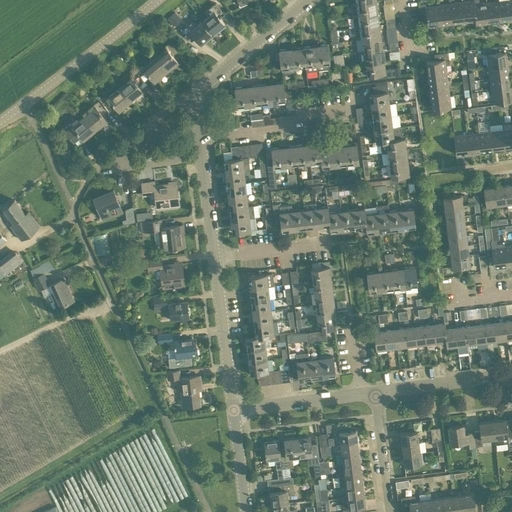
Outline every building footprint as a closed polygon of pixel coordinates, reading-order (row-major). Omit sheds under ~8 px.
[(378,12),(376,0),(358,3),(352,3),(353,15),(378,12)] [(473,0),(471,0),(462,1),(464,20),(476,19),(474,4),(473,0)] [(511,16),(509,0),(502,0),(498,1),(500,20),(511,18),(511,16)] [(462,1),(450,3),(452,22),(464,20),(462,1)] [(498,1),(486,2),(489,21),(500,20),(498,1)] [(205,20),(203,22),(211,31),(213,30),(214,32),(224,23),(219,17),(224,13),(215,2),(204,11),(207,15),(203,19),(205,20)] [(489,21),(486,2),(474,4),(476,19),(476,23),(489,21)] [(450,3),(438,4),(440,24),(452,22),(450,3)] [(438,4),(426,6),(428,25),(440,24),(438,4)] [(355,27),(379,24),(378,12),(353,15),(355,27)] [(175,13),(167,19),(173,25),(180,19),(175,13)] [(210,33),(211,31),(203,22),(202,23),(200,21),(196,25),(193,20),(182,29),(191,41),(196,37),(201,42),(211,34),(210,33)] [(381,36),(379,24),(355,27),(356,39),(362,38),(381,36)] [(362,38),(364,50),(382,48),(381,36),(362,38)] [(166,48),(155,57),(167,71),(178,62),(173,57),(180,52),(171,41),(164,46),(166,48)] [(327,44),(315,45),(318,70),(330,68),(327,44)] [(315,45),(303,47),(305,65),(306,71),(318,70),(315,45)] [(487,66),(507,64),(505,52),(496,53),(495,46),(482,48),(483,54),(486,54),(487,66)] [(293,67),(294,67),(305,65),(303,47),(291,48),(293,67)] [(294,72),(294,67),(293,67),(291,48),(279,50),(282,73),(294,72)] [(365,62),(384,60),(382,48),(364,50),(365,62)] [(426,61),(427,74),(446,71),(446,64),(450,64),(448,52),(434,54),(435,60),(426,61)] [(167,71),(155,57),(143,67),(142,65),(136,70),(145,80),(150,76),(154,81),(167,71)] [(385,69),(384,60),(365,62),(367,74),(376,73),(376,78),(400,75),(399,67),(385,69)] [(507,64),(487,66),(489,78),(508,76),(507,64)] [(145,80),(136,70),(129,76),(130,78),(120,86),(131,100),(142,91),(138,86),(145,80)] [(331,71),(331,78),(344,77),(343,70),(331,71)] [(446,71),(427,74),(429,86),(448,83),(451,83),(451,79),(447,79),(446,71)] [(508,76),(489,78),(490,90),(510,88),(508,76)] [(283,81),(270,82),(273,101),(285,100),(286,107),(292,106),(290,90),(284,90),(283,81)] [(270,82),(258,84),(261,103),(273,101),(270,82)] [(429,86),(430,97),(449,95),(448,83),(429,86)] [(258,84),(247,85),(249,104),(261,103),(258,84)] [(368,103),(366,103),(367,106),(389,103),(388,91),(387,84),(375,86),(376,92),(369,93),(370,100),(368,100),(368,103)] [(237,106),(249,104),(247,85),(234,87),(235,96),(229,97),(231,110),(237,109),(237,106)] [(131,100),(120,86),(108,96),(106,94),(100,99),(109,110),(115,105),(119,110),(131,100)] [(492,102),(511,100),(510,88),(490,90),(492,102)] [(432,110),(451,107),(449,95),(430,97),(432,110)] [(109,110),(100,99),(93,105),(95,107),(84,115),(96,129),(107,120),(102,115),(109,110)] [(367,106),(367,108),(369,108),(369,111),(371,111),(372,117),(391,115),(389,103),(367,106)] [(96,129),(84,115),(71,126),(69,125),(64,129),(77,145),(96,129)] [(372,117),(374,129),(392,127),(391,115),(372,117)] [(374,129),(375,141),(380,141),(386,140),(394,139),(394,138),(402,137),(401,126),(393,127),(392,127),(374,129)] [(511,127),(502,129),(505,148),(511,147),(511,127)] [(502,129),(490,131),(493,150),(505,148),(502,129)] [(481,151),(493,150),(490,131),(478,132),(481,151)] [(478,132),(466,134),(469,153),(481,151),(478,132)] [(466,134),(454,135),(457,154),(469,153),(466,134)] [(386,140),(380,141),(382,152),(388,152),(406,149),(405,137),(402,137),(394,138),(394,139),(386,140)] [(307,143),(310,162),(321,160),(322,160),(320,147),(320,141),(307,143)] [(296,145),(298,163),(298,166),(307,165),(307,162),(310,162),(307,143),(296,145)] [(344,144),(346,163),(358,162),(356,143),(344,144)] [(332,146),(334,165),(346,163),(344,144),(332,146)] [(284,146),(286,165),(298,163),(296,145),(284,146)] [(272,156),(266,157),(270,188),(277,187),(274,166),(286,165),(284,146),(271,148),(272,156)] [(320,147),(322,160),(321,160),(322,166),(334,165),(332,146),(320,147)] [(406,149),(388,152),(389,164),(408,161),(406,149)] [(69,150),(62,152),(66,166),(74,164),(69,150)] [(223,160),(225,172),(244,170),(250,169),(248,157),(244,157),(238,158),(232,159),(223,160)] [(389,164),(391,176),(410,173),(408,161),(389,164)] [(225,172),(226,184),(245,182),(244,170),(225,172)] [(156,193),(157,207),(179,204),(176,183),(155,185),(155,181),(142,183),(144,195),(156,193)] [(226,184),(228,196),(246,194),(245,182),(226,184)] [(504,185),(494,186),(496,204),(506,203),(504,185)] [(494,186),(484,187),(486,205),(496,204),(494,186)] [(94,198),(103,220),(122,212),(113,190),(94,198)] [(228,196),(229,208),(248,205),(246,194),(228,196)] [(444,208),(462,205),(461,195),(443,197),(444,208)] [(10,225),(21,240),(39,226),(28,211),(25,214),(14,200),(2,209),(13,223),(10,225)] [(303,203),(304,208),(306,227),(318,225),(316,207),(315,202),(303,203)] [(279,203),(272,204),(274,222),(280,221),(282,230),(294,228),(292,210),(292,204),(279,206),(279,203)] [(376,206),(377,212),(379,231),(391,229),(389,211),(389,210),(388,204),(376,206)] [(229,208),(230,220),(249,217),(253,217),(252,205),(248,205),(229,208)] [(316,207),(318,225),(330,224),(328,211),(329,211),(328,205),(316,207)] [(444,208),(446,218),(463,215),(462,205),(444,208)] [(126,219),(122,220),(123,224),(134,221),(132,206),(125,209),(126,219)] [(364,207),(352,209),(354,227),(361,227),(361,233),(367,232),(366,226),(365,213),(364,207)] [(292,210),(294,228),(306,227),(304,208),(292,210)] [(413,208),(401,209),(403,228),(415,226),(413,208)] [(352,209),(340,210),(343,229),(354,227),(352,209)] [(389,211),(391,229),(403,228),(401,209),(389,210),(389,211)] [(330,224),(330,230),(343,229),(340,210),(329,211),(328,211),(330,224)] [(137,220),(145,219),(144,212),(136,213),(137,220)] [(366,226),(367,232),(379,231),(377,212),(365,213),(366,226)] [(446,218),(447,227),(465,225),(463,215),(446,218)] [(250,230),(249,217),(230,220),(232,232),(250,230)] [(162,227),(161,219),(142,222),(143,232),(159,229),(162,249),(184,246),(182,230),(181,231),(181,224),(162,227)] [(447,227),(448,237),(466,235),(465,225),(447,227)] [(484,228),(487,248),(491,248),(490,240),(492,239),(491,227),(484,228)] [(106,231),(93,233),(97,254),(110,251),(106,231)] [(448,237),(449,247),(467,245),(466,235),(448,237)] [(491,248),(494,266),(506,265),(504,246),(503,243),(496,244),(496,239),(492,239),(490,240),(491,248)] [(449,247),(451,257),(469,255),(467,245),(449,247)] [(16,252),(10,257),(17,266),(22,262),(16,252)] [(470,265),(469,255),(451,257),(452,267),(470,265)] [(487,267),(485,255),(478,256),(480,268),(487,267)] [(161,257),(147,259),(149,270),(153,269),(160,268),(163,287),(183,284),(182,276),(184,276),(182,262),(162,265),(161,257)] [(49,285),(40,265),(30,270),(39,290),(49,285)] [(307,275),(307,281),(331,278),(329,266),(310,268),(311,275),(307,275)] [(415,266),(403,267),(405,286),(417,285),(415,266)] [(403,267),(391,269),(393,288),(405,286),(403,267)] [(379,270),(381,289),(393,288),(391,269),(379,270)] [(379,270),(367,272),(369,291),(374,290),(375,295),(382,294),(381,289),(379,270)] [(283,284),(289,283),(287,271),(281,272),(283,284)] [(247,276),(249,288),(268,286),(273,285),(271,273),(266,274),(266,273),(247,276)] [(61,305),(61,306),(74,300),(64,278),(50,284),(54,293),(51,294),(57,307),(61,305)] [(313,286),(314,292),(332,290),(331,278),(307,281),(308,286),(313,286)] [(268,286),(249,288),(250,300),(269,298),(268,286)] [(314,292),(315,304),(334,302),(332,290),(314,292)] [(170,319),(186,317),(188,317),(186,301),(167,304),(166,296),(153,297),(154,306),(163,305),(163,310),(169,309),(170,319)] [(17,297),(6,302),(9,307),(20,302),(17,297)] [(269,298),(250,300),(252,312),(271,309),(269,298)] [(315,304),(317,316),(335,313),(334,302),(315,304)] [(271,309),(252,312),(254,324),(272,321),(271,309)] [(317,316),(318,328),(337,326),(335,313),(317,316)] [(504,320),(494,321),(497,339),(507,338),(504,320)] [(272,321),(254,324),(255,336),(264,335),(278,333),(277,321),(272,321)] [(494,321),(484,323),(487,341),(497,339),(494,321)] [(434,323),(436,341),(446,340),(445,328),(444,322),(434,323)] [(434,323),(424,324),(426,342),(436,341),(434,323)] [(474,324),(477,342),(487,341),(484,323),(474,324)] [(424,324),(414,325),(416,343),(426,342),(424,324)] [(474,324),(465,325),(467,343),(477,342),(474,324)] [(404,327),(407,345),(416,343),(414,325),(404,327)] [(455,326),(457,344),(467,343),(465,325),(455,326)] [(455,326),(445,328),(446,340),(447,346),(457,344),(455,326)] [(394,328),(397,346),(407,345),(404,327),(394,328)] [(384,329),(387,347),(397,346),(394,328),(384,329)] [(374,331),(376,348),(387,347),(384,329),(374,331)] [(325,330),(317,331),(318,336),(318,335),(319,340),(326,339),(325,330)] [(171,332),(162,333),(157,334),(158,343),(172,341),(171,332)] [(245,337),(247,349),(266,347),(264,335),(255,336),(245,337)] [(198,355),(197,346),(194,346),(193,338),(175,340),(177,358),(168,359),(169,367),(192,364),(191,356),(198,355)] [(247,349),(248,361),(267,359),(266,347),(247,349)] [(296,357),(290,358),(291,370),(298,370),(299,379),(311,377),(309,359),(308,352),(296,353),(296,357)] [(333,356),(321,357),(323,376),(335,374),(333,356)] [(321,357),(309,359),(311,377),(323,376),(321,357)] [(248,361),(250,373),(257,372),(264,371),(269,371),(267,359),(248,361)] [(288,368),(282,369),(284,382),(290,381),(288,368)] [(181,377),(180,369),(167,371),(168,379),(179,377),(181,377)] [(201,384),(200,375),(181,377),(179,377),(180,385),(182,406),(200,404),(198,385),(201,384)] [(492,421),(494,438),(495,445),(507,444),(508,452),(511,451),(511,426),(506,427),(505,420),(492,421)] [(481,431),(473,432),(475,446),(482,445),(482,440),(494,438),(492,421),(479,423),(481,431)] [(475,446),(473,432),(465,433),(464,425),(448,427),(450,443),(463,442),(463,448),(475,446)] [(432,440),(436,439),(441,439),(439,427),(430,429),(432,440)] [(357,441),(356,430),(339,433),(339,437),(331,438),(331,439),(328,439),(329,445),(340,444),(340,443),(353,442),(357,441)] [(400,433),(401,444),(418,442),(417,431),(400,433)] [(324,446),(329,445),(328,439),(327,434),(318,435),(320,446),(324,446)] [(297,443),(299,456),(307,455),(308,464),(319,463),(319,462),(317,448),(311,449),(309,436),(296,437),(297,443)] [(286,452),(280,453),(280,458),(282,468),(293,467),(291,457),(299,456),(297,443),(296,437),(284,439),(286,452)] [(278,440),(264,442),(265,446),(267,460),(280,458),(280,453),(278,440)] [(353,442),(340,443),(340,444),(341,454),(358,452),(357,441),(353,442)] [(418,442),(401,444),(403,455),(420,452),(418,442)] [(358,452),(341,454),(343,465),(360,463),(358,452)] [(420,452),(403,455),(404,466),(421,463),(420,452)] [(360,463),(343,465),(344,475),(361,473),(360,463)] [(282,468),(277,469),(279,485),(293,483),(292,477),(283,478),(282,468)] [(361,473),(344,475),(338,476),(340,487),(346,486),(353,485),(363,484),(361,473)] [(293,483),(279,485),(280,491),(271,492),(272,504),(288,502),(287,495),(294,494),(293,483)] [(353,485),(346,486),(347,497),(364,495),(363,484),(353,485)] [(462,495),(464,511),(476,511),(474,494),(462,495)] [(364,495),(347,497),(341,498),(342,511),(361,511),(361,506),(366,506),(364,495)] [(464,511),(462,495),(452,497),(453,511),(464,511)] [(410,511),(420,511),(420,501),(415,502),(414,496),(400,498),(402,511),(410,511)] [(453,511),(452,497),(441,498),(442,511),(453,511)] [(442,511),(441,498),(430,500),(431,511),(442,511)] [(431,511),(430,500),(420,501),(420,511),(431,511)] [(272,511),(296,511),(296,509),(289,510),(288,502),(272,504),(272,511)]
